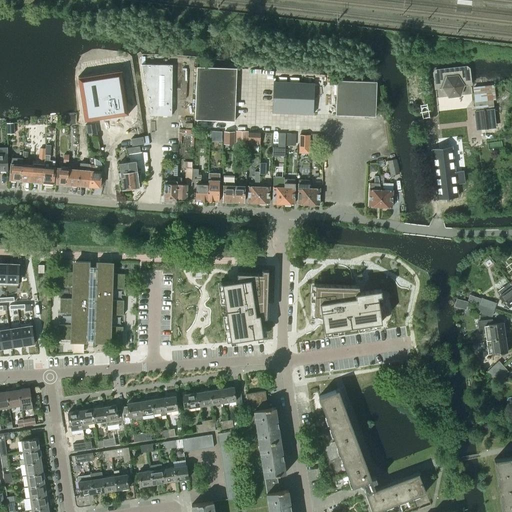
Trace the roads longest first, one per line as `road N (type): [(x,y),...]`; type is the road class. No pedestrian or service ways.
road 1 (residential): [(287,214),(0,195)]
road 2 (residential): [(50,376),(280,359)]
road 3 (residential): [(511,233),(287,214)]
road 4 (residential): [(303,511),(280,359)]
road 5 (residential): [(280,359),(287,214)]
road 6 (residential): [(69,511),(50,376)]
